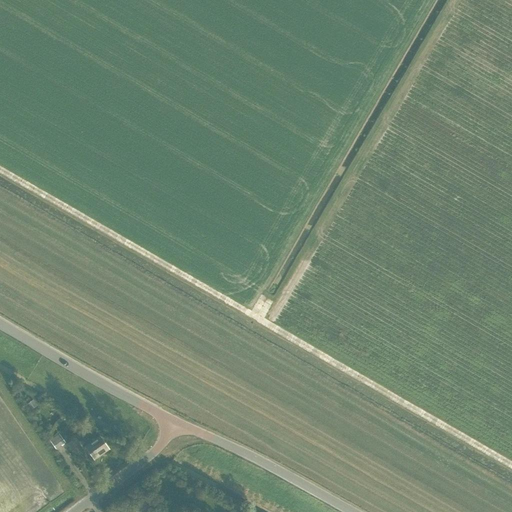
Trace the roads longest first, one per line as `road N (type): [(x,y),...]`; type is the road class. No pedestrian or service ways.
road 1 (track): [(0,170),(511,465)]
road 2 (tertiary): [(353,511),(173,420)]
road 3 (unclassified): [(173,420),(0,323)]
road 4 (tertiary): [(71,511),(160,444),(173,420)]
